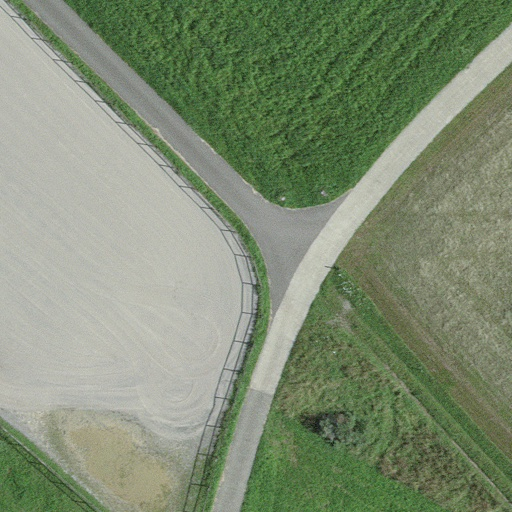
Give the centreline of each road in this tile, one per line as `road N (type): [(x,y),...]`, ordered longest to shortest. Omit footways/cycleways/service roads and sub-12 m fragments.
road 1 (residential): [(39,0),(313,278)]
road 2 (track): [(313,278),(511,506)]
road 3 (residential): [(511,57),(389,175),(313,278)]
road 4 (residential): [(313,278),(235,511)]
